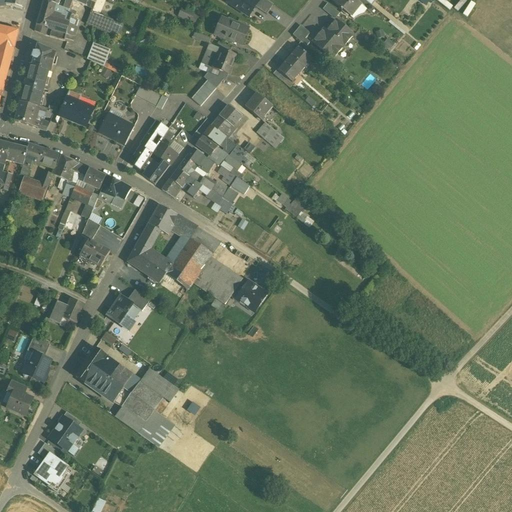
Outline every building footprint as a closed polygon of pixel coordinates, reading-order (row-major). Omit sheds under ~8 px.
[(26,0),(7,0),(6,5),(7,5),(24,10),(26,0)] [(72,1),(68,0),(44,0),(44,2),(69,11),(71,4),(72,1)] [(72,0),(72,1),(93,10),(97,0),(72,0)] [(257,1),(254,0),(228,0),(227,3),(248,17),(255,8),(258,2),(257,1)] [(273,5),(265,0),(257,0),(257,1),(258,2),(255,8),(267,15),(273,5)] [(356,0),(355,0),(337,0),(334,4),(354,19),(363,8),(361,6),(361,5),(359,3),(356,0)] [(375,9),(363,0),(355,0),(356,0),(359,3),(361,5),(361,6),(363,8),(371,14),(375,9)] [(69,11),(44,2),(37,26),(55,31),(66,35),(74,37),(77,28),(77,27),(78,22),(66,17),(67,14),(69,11)] [(78,7),(71,4),(69,11),(67,14),(74,17),(78,7)] [(339,14),(327,4),(323,10),(332,17),(334,15),(337,17),(339,14)] [(181,6),(177,16),(190,22),(194,11),(181,6)] [(120,24),(91,12),(86,25),(115,36),(120,24)] [(236,26),(222,20),(215,34),(241,45),(247,30),(236,26)] [(250,25),(239,20),(236,26),(247,30),(250,25)] [(353,36),(336,21),(326,33),(343,48),(353,36)] [(55,31),(37,26),(35,32),(46,37),(51,37),(53,37),(55,31)] [(18,32),(0,27),(0,45),(4,46),(14,48),(18,32)] [(309,35),(300,27),(293,36),(301,43),(306,47),(309,44),(305,40),(309,35)] [(343,48),(326,33),(324,30),(313,43),(333,60),(343,48)] [(194,32),(192,38),(206,43),(208,37),(194,32)] [(231,48),(219,42),(217,48),(220,50),(220,49),(229,53),(231,48)] [(306,47),(301,43),(297,48),(299,49),(299,48),(306,54),(310,50),(306,47)] [(110,50),(94,44),(93,44),(93,45),(87,59),(87,60),(104,68),(104,67),(110,51),(110,50)] [(0,45),(0,91),(2,93),(14,48),(4,46),(0,45)] [(51,52),(38,46),(36,52),(34,53),(33,58),(34,60),(33,66),(49,71),(51,72),(56,54),(51,53),(51,52)] [(212,48),(209,47),(202,65),(212,69),(220,50),(217,48),(213,47),(212,48)] [(279,71),(279,72),(285,78),(292,83),(313,60),(306,54),(299,48),(299,49),(279,71)] [(229,53),(220,49),(220,50),(212,69),(228,75),(236,56),(229,53)] [(33,66),(30,65),(20,103),(38,108),(39,108),(49,71),(33,66)] [(228,75),(212,69),(210,75),(223,80),(224,80),(226,81),(228,75)] [(285,78),(279,72),(279,71),(278,70),(273,75),(281,83),(285,78)] [(210,75),(207,74),(204,78),(207,82),(216,90),(224,80),(223,80),(210,75)] [(212,94),(216,90),(207,82),(203,86),(212,94)] [(161,97),(141,86),(135,96),(156,107),(161,97)] [(208,99),(212,94),(203,86),(199,91),(208,99)] [(204,103),(208,99),(199,91),(195,95),(204,103)] [(81,97),(69,93),(61,113),(59,118),(60,118),(86,128),(93,110),(78,104),(81,97)] [(272,108),(256,94),(245,107),(263,122),(266,118),(265,117),(272,108)] [(200,107),(204,103),(195,95),(191,99),(200,107)] [(162,97),(161,97),(156,107),(162,110),(167,100),(162,97)] [(38,108),(20,103),(15,121),(32,127),(34,120),(38,108)] [(242,117),(228,106),(217,120),(224,125),(219,133),(224,137),(229,130),(230,132),(233,129),(242,117)] [(61,113),(56,110),(51,122),(57,124),(60,118),(59,118),(61,113)] [(202,116),(197,113),(193,118),(199,121),(202,116)] [(134,128),(108,115),(98,133),(124,147),(134,128)] [(49,125),(34,120),(32,127),(47,132),(49,125)] [(224,125),(217,120),(211,127),(219,133),(224,125)] [(143,144),(141,147),(152,155),(157,147),(152,144),(158,136),(162,139),(169,130),(156,121),(142,142),(143,144)] [(277,133),(265,123),(256,133),(268,143),(277,133)] [(211,127),(205,135),(219,146),(222,142),(225,138),(211,127)] [(240,135),(233,129),(230,132),(229,130),(224,137),(225,138),(234,144),(240,135)] [(182,130),(179,137),(188,141),(191,134),(182,130)] [(162,139),(157,147),(153,155),(160,160),(169,148),(177,155),(182,149),(171,141),(174,137),(167,132),(162,139)] [(217,148),(203,137),(196,146),(210,157),(212,154),(217,148)] [(234,144),(225,138),(222,142),(234,151),(237,147),(234,144)] [(10,145),(0,142),(0,161),(5,163),(6,161),(10,145)] [(249,154),(255,148),(249,143),(243,149),(249,154)] [(27,150),(10,145),(6,161),(23,166),(27,150)] [(59,156),(29,146),(27,150),(23,166),(31,168),(33,162),(47,167),(54,169),(59,156)] [(141,147),(140,147),(129,164),(141,172),(142,171),(149,160),(153,155),(152,155),(141,147)] [(177,155),(169,148),(160,160),(163,162),(169,167),(178,156),(177,155)] [(224,153),(217,148),(212,154),(219,160),(224,153)] [(194,150),(178,170),(195,182),(196,183),(200,177),(191,171),(196,165),(198,167),(204,158),(194,150)] [(78,164),(62,156),(54,175),(67,181),(68,181),(70,182),(70,181),(72,176),(70,175),(74,168),(76,169),(78,164)] [(214,165),(204,158),(198,167),(202,170),(201,171),(207,175),(214,165)] [(142,171),(145,173),(153,163),(149,160),(142,171)] [(153,163),(145,173),(142,177),(155,186),(169,167),(163,162),(159,168),(154,164),(153,163)] [(47,167),(41,184),(48,186),(54,169),(47,167)] [(76,184),(76,186),(85,190),(88,185),(83,183),(90,169),(84,167),(76,184)] [(227,172),(221,168),(218,174),(224,178),(227,172)] [(106,176),(90,169),(83,183),(88,185),(94,188),(99,190),(106,176)] [(178,170),(170,180),(181,188),(184,183),(191,188),(195,182),(178,170)] [(11,175),(3,172),(2,172),(4,173),(2,180),(9,182),(11,175)] [(224,178),(222,181),(230,188),(237,178),(227,172),(224,178)] [(215,184),(205,177),(203,179),(200,177),(196,183),(203,188),(204,188),(209,192),(210,192),(215,184)] [(121,184),(108,178),(102,193),(107,195),(104,201),(112,205),(116,196),(121,184)] [(250,187),(237,178),(230,188),(244,196),(250,187)] [(40,186),(24,179),(19,193),(42,202),(48,186),(41,184),(40,186)] [(9,182),(2,180),(0,188),(0,189),(7,192),(9,182)] [(181,188),(170,180),(162,191),(174,199),(181,189),(181,188)] [(76,184),(70,181),(70,182),(68,181),(67,181),(65,188),(67,189),(70,191),(73,192),(76,186),(76,184)] [(191,188),(187,194),(195,199),(197,196),(196,195),(199,190),(201,191),(203,188),(196,183),(195,182),(191,188)] [(228,189),(216,182),(215,184),(210,192),(222,200),(228,189)] [(121,184),(116,196),(118,198),(124,186),(121,184)] [(85,190),(76,186),(73,192),(71,198),(87,205),(88,206),(93,193),(92,193),(85,190)] [(124,186),(118,198),(124,202),(131,190),(124,186)] [(238,195),(228,189),(222,200),(225,201),(231,205),(238,195)] [(210,192),(209,192),(207,195),(205,198),(221,208),(225,201),(222,200),(210,192)] [(99,196),(93,193),(88,206),(94,208),(98,198),(99,196)] [(107,195),(102,193),(100,193),(99,196),(98,198),(104,201),(107,195)] [(284,208),(290,201),(281,194),(276,201),(284,208)] [(118,198),(116,196),(112,205),(120,210),(124,202),(118,198)] [(231,205),(225,201),(221,208),(219,211),(225,215),(231,205)] [(77,214),(72,212),(74,206),(67,203),(59,224),(64,226),(66,221),(74,224),(77,214)] [(88,206),(87,205),(82,217),(89,220),(94,208),(88,206)] [(177,216),(159,206),(148,225),(160,232),(166,235),(168,231),(177,217),(177,216)] [(300,214),(291,207),(287,211),(296,219),(300,214)] [(309,227),(313,221),(301,214),(298,220),(309,227)] [(197,229),(177,217),(168,231),(181,239),(182,236),(189,241),(189,240),(190,240),(197,229)] [(100,227),(89,220),(81,237),(89,241),(91,242),(100,227)] [(160,232),(148,225),(133,253),(142,258),(148,250),(149,251),(160,232)] [(220,243),(197,229),(190,240),(212,255),(220,243)] [(181,239),(165,262),(171,266),(189,241),(182,236),(181,239)] [(190,240),(189,240),(189,241),(171,266),(165,276),(166,276),(187,291),(192,284),(208,260),(212,255),(190,240)] [(91,242),(89,241),(80,256),(101,269),(110,253),(91,242)] [(142,258),(133,253),(127,262),(159,285),(166,276),(165,276),(171,266),(165,262),(149,251),(148,250),(142,258)] [(208,260),(192,284),(225,306),(231,297),(241,282),(208,260)] [(241,282),(231,297),(236,301),(246,286),(241,282)] [(246,286),(236,301),(240,304),(239,305),(246,309),(247,308),(247,309),(250,304),(257,309),(261,303),(262,304),(266,298),(265,298),(266,295),(248,283),(246,286)] [(135,292),(128,302),(137,308),(136,309),(142,314),(150,303),(135,292)] [(121,297),(106,317),(129,333),(136,324),(129,319),(136,309),(137,308),(128,302),(121,297)] [(67,307),(54,301),(46,319),(60,325),(63,319),(76,325),(85,306),(70,300),(67,307)] [(13,341),(16,333),(10,330),(7,338),(13,341)] [(116,340),(106,333),(101,340),(111,347),(116,340)] [(23,335),(18,351),(25,352),(29,337),(23,335)] [(33,338),(27,352),(34,355),(34,354),(44,359),(50,346),(33,338)] [(95,349),(85,362),(96,370),(106,357),(106,356),(95,349)] [(30,364),(27,363),(25,367),(21,369),(24,379),(29,377),(43,383),(46,378),(45,375),(51,362),(44,359),(34,354),(34,355),(30,364)] [(133,376),(106,357),(96,370),(123,389),(133,376)] [(96,370),(85,362),(75,376),(86,384),(96,370)] [(123,389),(96,370),(86,384),(113,403),(114,403),(115,401),(123,389)] [(131,395),(161,416),(179,391),(149,370),(131,395)] [(27,388),(11,381),(6,392),(13,395),(14,392),(23,396),(27,388)] [(123,389),(115,401),(114,403),(122,408),(123,406),(123,407),(131,395),(123,389)] [(23,396),(14,392),(13,395),(7,408),(25,416),(33,400),(23,396)] [(161,416),(131,395),(123,407),(123,406),(122,408),(121,408),(123,409),(116,419),(157,448),(174,425),(161,416)] [(81,424),(67,413),(63,418),(78,428),(81,424)] [(78,428),(63,418),(59,424),(61,425),(60,427),(59,426),(55,431),(57,432),(56,433),(54,432),(49,439),(65,451),(70,444),(73,446),(78,440),(77,439),(82,431),(78,428)] [(45,444),(38,454),(47,461),(50,456),(55,460),(60,455),(45,444)] [(57,494),(73,473),(55,460),(50,456),(47,461),(35,476),(48,486),(47,487),(57,494)] [(92,511),(99,511),(105,502),(98,498),(92,511)]
